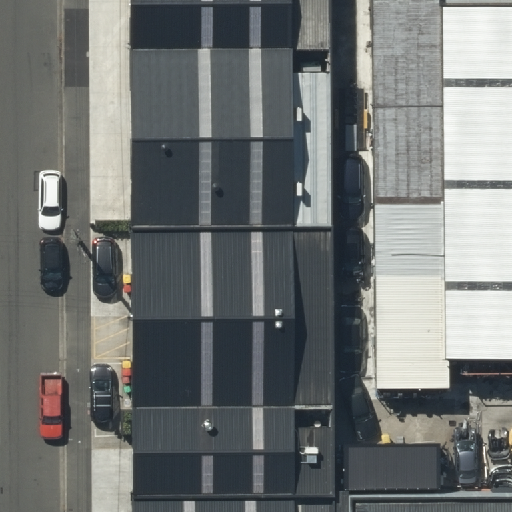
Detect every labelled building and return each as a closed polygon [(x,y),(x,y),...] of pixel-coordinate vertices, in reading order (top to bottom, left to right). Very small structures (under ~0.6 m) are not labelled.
[(511,0),(359,0),(359,314),(511,313),(511,0)] [(117,186),(290,187),(282,4),(117,4),(117,186)] [(113,186),(113,457),(290,457),(290,187),(113,186)] [(352,511),(511,511),(511,456),(353,456),(352,511)] [(307,511),(308,457),(113,457),(112,511),(307,511)]
